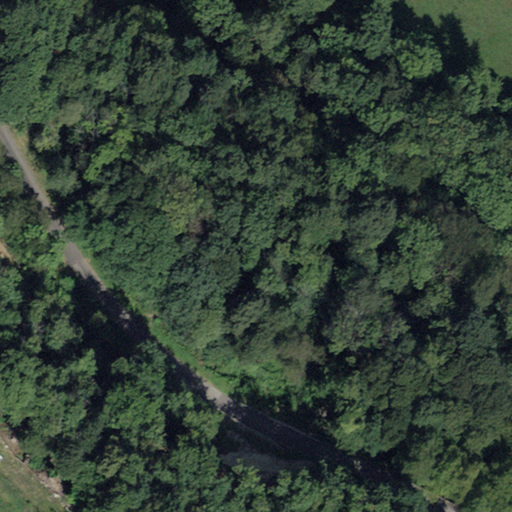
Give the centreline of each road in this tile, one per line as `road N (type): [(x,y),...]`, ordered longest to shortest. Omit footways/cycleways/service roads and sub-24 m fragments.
road 1 (unclassified): [(438,511),(347,462),(261,430),(147,344),(78,269),(0,130)]
road 2 (track): [(0,250),(63,343),(103,370),(184,398),(224,402)]
